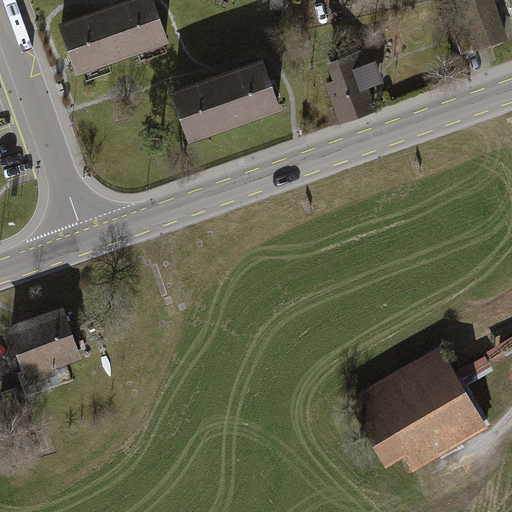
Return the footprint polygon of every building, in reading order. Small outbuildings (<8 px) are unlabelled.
[(70,78),(163,44),(146,0),(125,0),(51,28),(70,78)] [(474,53),(505,43),(491,0),(461,0),(457,1),(474,53)] [(363,49),(315,66),(334,122),(373,109),(368,93),(377,90),(363,49)] [(275,112),(257,61),(163,93),(181,145),(275,112)] [(78,359),(58,309),(5,330),(25,380),(78,359)] [(410,474),(485,431),(439,352),(347,405),(382,467),(400,457),(410,474)]
